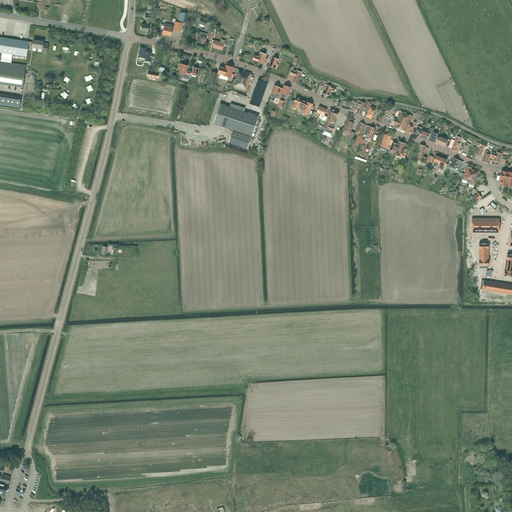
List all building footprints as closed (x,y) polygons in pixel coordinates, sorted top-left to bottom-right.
[(187,14),(180,13),(179,18),(178,18),(177,22),(182,23),(182,22),(185,23),(188,13),(187,13),(187,14)] [(141,27),(140,30),(141,30),(141,31),(149,32),(150,26),(149,26),(150,20),(151,20),(151,16),(145,15),(145,19),(147,19),(146,25),(142,25),(142,27),(141,27)] [(210,30),(211,25),(208,23),(209,22),(201,19),(198,26),(210,30)] [(172,26),(172,28),(174,29),(173,30),(180,32),(182,23),(175,22),(174,27),(172,26)] [(162,24),(161,29),(164,29),(163,34),(170,36),(172,30),(171,30),(172,28),(172,26),(165,24),(165,25),(162,24)] [(213,25),(211,32),(208,39),(212,40),(216,27),(213,25)] [(206,39),(208,39),(211,32),(208,31),(207,34),(200,32),(196,42),(199,43),(204,45),(206,39)] [(27,50),(29,41),(0,36),(0,52),(2,53),(1,61),(0,61),(0,83),(22,87),(26,65),(11,63),(13,54),(26,56),(27,50)] [(29,41),(27,50),(29,50),(30,47),(42,49),(42,52),(47,52),(48,43),(44,42),(44,41),(33,39),(33,42),(29,42),(29,41)] [(215,40),(213,48),(222,51),(225,43),(224,43),(225,41),(221,40),(220,42),(215,40)] [(273,46),(270,54),(274,56),(276,50),(282,52),(283,49),(277,47),(276,49),(275,49),(275,47),(273,47),(273,46)] [(138,55),(138,57),(145,59),(145,61),(151,62),(152,56),(151,56),(151,53),(145,52),(146,49),(140,48),(139,54),(138,54),(138,55)] [(253,60),(255,61),(263,64),(266,55),(260,52),(258,57),(255,55),(253,60)] [(272,57),(269,67),(277,70),(279,65),(277,64),(279,60),(272,57)] [(180,68),(179,72),(183,73),(183,74),(182,78),(188,80),(190,76),(190,74),(192,74),(192,75),(196,76),(197,73),(198,73),(199,68),(194,67),(193,72),(191,72),(191,71),(187,70),(188,65),(182,64),(181,68),(180,68)] [(218,74),(230,78),(230,77),(231,74),(233,68),(226,66),(225,68),(220,67),(218,74)] [(159,67),(157,73),(158,75),(164,76),(165,69),(159,67)] [(289,79),(292,80),(291,82),(297,84),(302,72),(293,69),(291,74),(289,79)] [(238,70),(233,87),(234,87),(237,88),(247,91),(252,76),(250,73),(242,71),(242,72),(238,70)] [(208,83),(206,89),(210,89),(211,85),(215,86),(218,74),(211,72),(208,84),(208,83)] [(258,80),(250,104),(260,107),(267,83),(258,80)] [(325,87),(323,93),(329,96),(331,90),(334,92),(336,87),(338,88),(339,85),(337,85),(329,81),(327,85),(325,84),(324,87),(325,87)] [(274,86),(270,96),(275,98),(279,99),(280,100),(280,99),(281,97),(283,89),(280,88),(274,86)] [(283,89),(281,97),(285,98),(286,95),(289,95),(291,88),(284,86),(283,89)] [(0,93),(0,104),(19,107),(21,97),(0,93)] [(294,103),(292,107),(298,110),(300,105),(304,107),(301,112),(308,115),(313,104),(306,101),(306,102),(300,99),(300,98),(297,97),(297,98),(296,97),(294,103)] [(356,113),(358,106),(360,101),(357,100),(356,103),(353,101),(350,110),(356,113)] [(358,106),(356,113),(360,115),(364,106),(365,107),(364,108),(368,109),(370,102),(367,101),(366,103),(360,101),(358,106)] [(233,129),(229,142),(248,148),(258,116),(220,104),(214,123),(233,129)] [(326,123),(328,117),(324,115),(327,109),(319,106),(316,112),(321,114),(318,120),(326,123)] [(370,106),(365,117),(371,119),(375,108),(370,106)] [(393,115),(390,124),(394,126),(394,127),(406,131),(409,123),(410,123),(412,116),(410,116),(407,114),(404,113),(399,111),(399,112),(398,111),(399,111),(396,108),(393,111),(395,113),(395,116),(393,115)] [(323,131),(323,133),(331,136),(333,132),(332,132),(333,131),(334,126),(331,125),(334,126),(338,112),(330,109),(328,117),(326,123),(325,126),(325,128),(324,131),(323,131)] [(351,138),(352,139),(354,133),(350,132),(353,123),(347,121),(342,133),(343,134),(345,135),(347,134),(348,134),(347,137),(347,138),(347,137),(346,140),(346,144),(349,145),(351,138)] [(409,124),(406,132),(411,134),(414,126),(415,126),(417,123),(414,121),(412,125),(409,124)] [(355,141),(354,143),(355,143),(355,144),(358,145),(361,137),(362,137),(363,135),(362,135),(365,125),(360,123),(356,133),(358,133),(356,141),(355,141)] [(367,125),(361,143),(363,144),(365,140),(370,141),(370,140),(375,128),(367,125)] [(414,130),(412,134),(419,137),(421,132),(422,129),(422,128),(417,127),(416,131),(414,130)] [(421,132),(419,137),(427,140),(429,134),(431,135),(433,129),(430,128),(429,129),(426,131),(422,129),(421,132)] [(433,132),(430,140),(435,143),(437,138),(438,138),(436,143),(445,147),(448,140),(438,136),(438,134),(433,132)] [(389,153),(390,148),(391,146),(389,145),(392,137),(384,134),(383,137),(384,138),(380,149),(386,151),(386,152),(389,153)] [(451,140),(449,147),(452,149),(451,150),(457,152),(458,147),(457,147),(461,139),(462,139),(462,138),(457,136),(455,141),(451,140)] [(396,152),(395,155),(400,157),(401,155),(405,157),(407,150),(403,149),(405,144),(399,142),(398,144),(396,152)] [(396,152),(398,144),(393,143),(391,148),(390,148),(389,153),(390,153),(391,150),(396,152)] [(420,145),(417,155),(419,156),(418,160),(421,161),(421,162),(425,164),(427,158),(423,157),(425,146),(420,145)] [(496,152),(493,151),(490,158),(493,159),(493,160),(499,162),(502,154),(496,152)] [(436,155),(432,164),(436,166),(434,170),(436,170),(439,164),(441,158),(436,155)] [(439,164),(436,170),(438,171),(440,168),(441,165),(444,167),(447,160),(441,158),(439,164)] [(450,167),(449,170),(454,172),(455,171),(459,172),(463,162),(454,158),(450,167)] [(479,171),(467,166),(466,168),(462,179),(468,181),(467,184),(474,186),(479,171)] [(511,172),(501,171),(500,179),(501,180),(500,185),(511,186),(511,172)] [(476,200),(473,202),(474,204),(482,198),(478,193),(473,197),(476,200)] [(0,493),(6,495),(9,485),(8,485),(9,484),(11,477),(2,475),(2,474),(4,467),(0,466),(0,493)]
